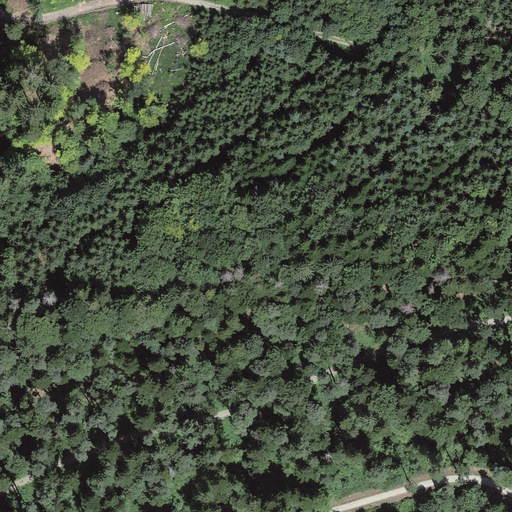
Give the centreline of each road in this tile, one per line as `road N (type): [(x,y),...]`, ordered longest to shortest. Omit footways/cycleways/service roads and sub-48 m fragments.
road 1 (track): [(0,492),(101,446),(246,407),(397,345),(511,320)]
road 2 (track): [(511,125),(277,22),(162,3),(7,18),(0,10)]
road 3 (track): [(511,490),(476,477),(430,482),(339,511)]
